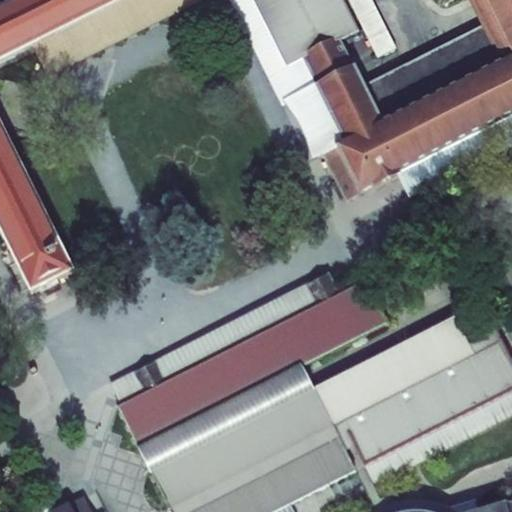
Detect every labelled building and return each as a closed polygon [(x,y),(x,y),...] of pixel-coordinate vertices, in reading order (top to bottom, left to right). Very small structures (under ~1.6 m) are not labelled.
[(511,0),(475,0),(486,20),(362,81),(343,44),(394,20),(383,0),(35,0),(0,18),(0,233),(32,299),(75,278),(2,134),(0,131),(0,69),(34,52),(138,0),(253,0),(289,73),(310,61),(326,93),(352,146),(341,151),(349,164),(333,173),(349,205),(379,191),(381,196),(405,184),(403,179),(511,125),(511,0)] [(138,0),(34,52),(51,85),(219,0),(138,0)] [(310,61),(289,73),(304,104),(326,93),(310,61)] [(341,151),(326,158),(333,173),(349,164),(341,151)] [(369,287),(120,411),(141,454),(304,373),(391,330),(369,287)] [(315,396),(152,477),(169,511),(286,511),(358,478),(342,446),(353,441),(368,472),(406,453),(511,401),(511,361),(497,332),(480,340),(483,347),(472,353),(459,326),(315,396)] [(304,373),(141,454),(152,477),(315,396),(304,373)] [(511,511),(511,503),(480,511),(438,511),(436,510),(431,507),(427,504),(422,502),(417,502),(411,501),(406,502),(401,503),(395,505),(390,506),(385,508),(380,511),(377,511),(511,511)]
